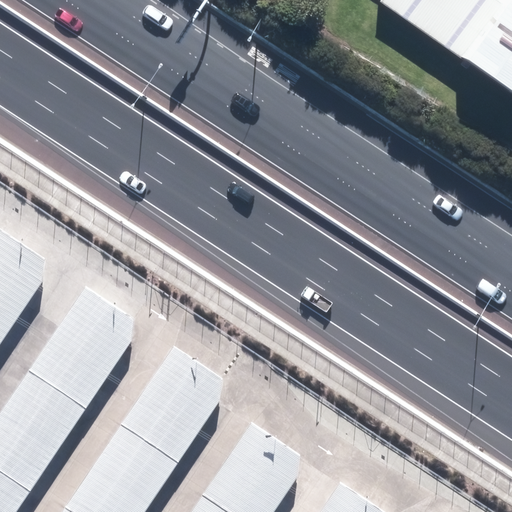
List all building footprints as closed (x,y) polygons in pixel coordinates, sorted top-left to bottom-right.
[(511,0),(382,0),(379,6),(511,98),(511,0)] [(0,334),(37,280),(0,255),(0,334)] [(0,511),(11,511),(130,341),(70,301),(0,403),(0,511)] [(138,511),(217,398),(164,362),(61,511),(138,511)] [(267,511),(297,469),(240,430),(183,511),(267,511)] [(364,511),(334,491),(319,511),(364,511)]
